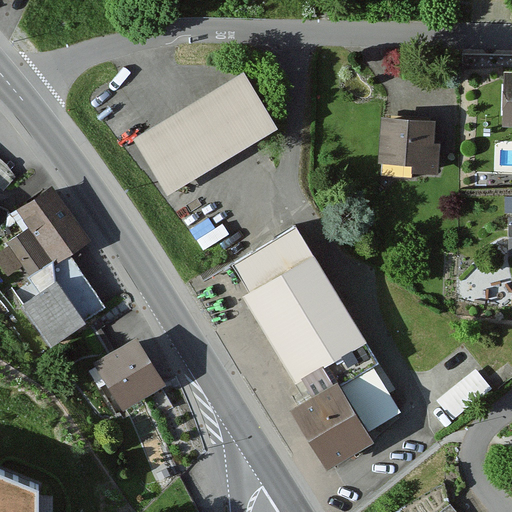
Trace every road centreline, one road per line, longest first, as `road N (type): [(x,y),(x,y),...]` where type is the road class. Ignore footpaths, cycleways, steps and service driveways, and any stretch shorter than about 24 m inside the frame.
road 1 (residential): [(18,94),(103,49),(183,32),(511,37)]
road 2 (secondary): [(18,94),(122,238),(274,476)]
road 3 (residential): [(509,511),(487,483),(479,446),(511,403)]
